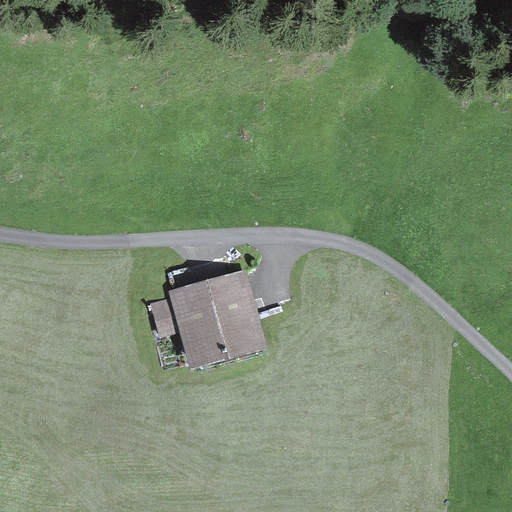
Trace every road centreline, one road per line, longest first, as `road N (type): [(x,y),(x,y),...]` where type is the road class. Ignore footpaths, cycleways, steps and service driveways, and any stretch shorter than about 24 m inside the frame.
road 1 (unclassified): [(511,372),(413,282),(341,242),(265,235),(130,240)]
road 2 (track): [(130,240),(0,234)]
